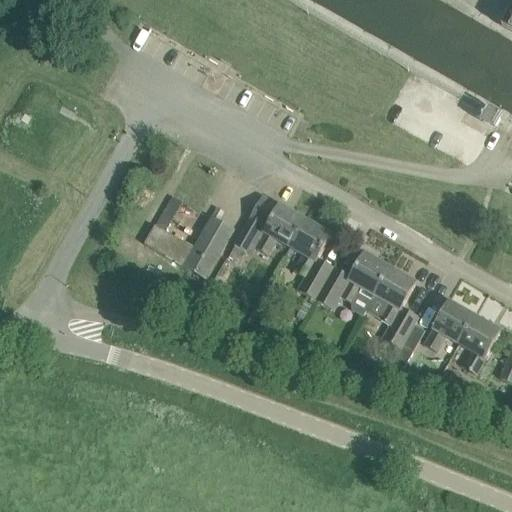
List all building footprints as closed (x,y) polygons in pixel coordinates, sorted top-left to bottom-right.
[(511,0),(498,25),(511,32),(511,0)] [(483,123),(497,131),(504,117),(491,109),(483,123)] [(145,246),(207,281),(234,232),(214,220),(196,252),(167,235),(184,205),(173,198),(145,246)] [(277,242),(291,250),(307,223),(298,218),(289,213),(263,198),(235,247),(236,248),(246,253),(247,254),(251,247),(269,257),(277,242)] [(296,202),(289,213),(298,218),(304,208),(296,202)] [(299,293),(317,303),(335,271),(318,262),(332,238),(307,223),(291,250),(305,257),(296,273),(307,280),(299,293)] [(246,253),(236,248),(230,259),(240,265),(246,253)] [(363,319),(376,298),(391,271),(365,257),(352,281),(335,271),(317,303),(334,313),(342,300),(353,306),(353,313),(363,319)] [(280,269),(269,263),(263,273),(273,280),(280,269)] [(384,341),(402,351),(419,320),(403,310),(417,286),(391,271),(376,298),(389,306),(381,321),(392,328),(384,341)] [(447,339),(460,347),(475,320),(450,305),(434,332),(435,332),(426,347),(438,354),(447,339)] [(475,320),(460,347),(473,354),(465,370),(477,376),(485,361),(501,334),(475,320)] [(402,351),(394,366),(405,372),(421,343),(410,337),(402,351)] [(511,356),(501,380),(511,384),(511,356)]
